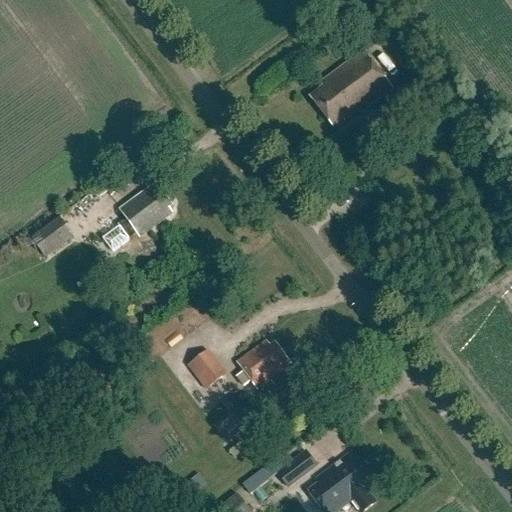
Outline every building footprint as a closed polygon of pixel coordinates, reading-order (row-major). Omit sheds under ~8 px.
[(392,89),(365,50),(321,81),(324,85),(310,95),(332,126),(343,118),(344,120),(357,111),(358,113),(392,89)] [(435,100),(423,85),(393,110),(405,125),(435,100)] [(386,127),(378,115),(368,121),(376,134),(386,127)] [(111,199),(119,193),(111,181),(103,187),(107,194),(111,199)] [(138,237),(172,213),(168,208),(172,205),(156,183),(118,210),(125,220),(119,225),(121,227),(103,240),(113,253),(131,241),(130,239),(136,234),(138,237)] [(100,199),(107,194),(103,187),(95,192),(100,199)] [(45,260),(75,239),(60,219),(31,240),(45,260)] [(270,346),(266,341),(236,361),(244,372),(234,379),(241,389),(252,382),(256,388),(290,365),(275,343),(270,346)] [(205,391),(228,375),(210,350),(187,365),(205,391)] [(246,453),(259,442),(247,427),(234,438),(240,445),(245,451),(246,453)] [(234,460),(245,451),(240,445),(229,454),(234,460)] [(365,489),(379,478),(357,449),(339,462),(336,464),(315,480),(317,484),(307,491),(322,511),(332,511),(349,500),(357,511),(359,511),(374,502),(365,489)] [(317,466),(306,451),(292,461),(285,451),(263,467),(271,478),(278,473),(288,487),(317,466)] [(250,511),(237,495),(218,510),(218,511),(250,511)]
